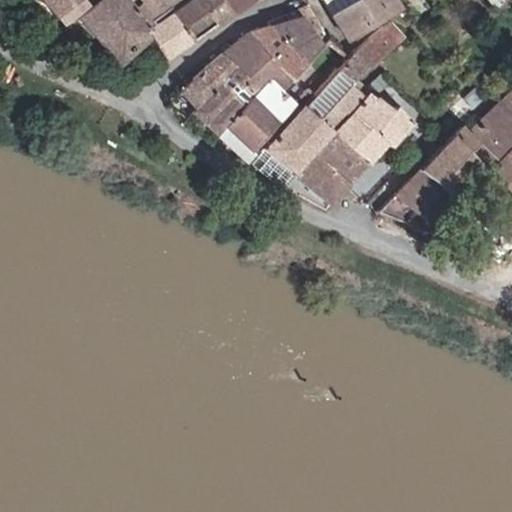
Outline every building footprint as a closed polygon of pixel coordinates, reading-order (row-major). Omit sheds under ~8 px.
[(34,0),(57,28),(81,9),(75,3),(79,0),(34,0)] [(116,65),(146,41),(167,22),(181,10),(176,2),(174,0),(153,0),(134,15),(120,0),(105,0),(78,20),(116,65)] [(195,0),(181,10),(167,22),(185,46),(226,21),(213,0),(195,0)] [(256,0),(213,0),(226,21),(256,0)] [(328,19),(361,0),(333,0),(321,6),(328,19)] [(375,0),(361,0),(328,19),(343,43),(387,18),(375,0)] [(484,0),(495,12),(508,0),(484,0)] [(297,16),(268,28),(305,65),(325,44),(297,16)] [(167,22),(146,41),(160,62),(185,46),(167,22)] [(349,53),(351,56),(364,66),(389,48),(399,41),(389,27),(349,53)] [(245,37),(279,71),(290,82),(305,65),(268,28),(245,37)] [(266,84),(279,71),(245,37),(218,60),(233,72),(257,93),(223,131),(248,155),(293,107),(266,84)] [(325,44),(305,65),(290,82),(304,95),(308,99),(311,101),(319,93),(344,60),(325,44)] [(263,153),(293,178),(328,136),(365,94),(370,98),(388,82),(406,68),(389,48),(364,66),(331,103),(314,122),(302,111),(263,153)] [(364,66),(351,56),(344,60),(319,93),(331,103),(364,66)] [(178,94),(196,112),(207,101),(233,72),(218,60),(178,94)] [(193,115),(218,137),(223,131),(257,93),(233,72),(207,101),(196,112),(193,115)] [(314,122),(331,103),(319,93),(311,101),(302,111),(314,122)] [(384,112),(370,98),(365,94),(328,136),(365,168),(411,130),(391,111),(384,112)] [(511,204),(511,98),(459,147),(453,141),(420,176),(454,205),(483,173),(511,205),(511,204)] [(328,136),(293,178),(332,207),(365,168),(328,136)] [(428,238),(454,205),(420,176),(396,200),(428,238)]
